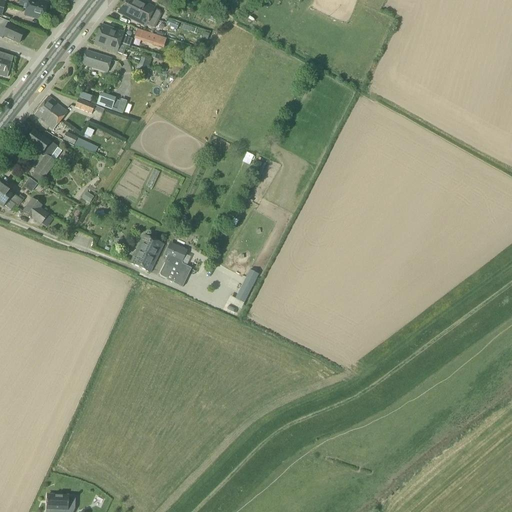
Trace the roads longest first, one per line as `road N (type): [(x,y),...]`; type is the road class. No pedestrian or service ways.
road 1 (track): [(511,287),(373,390),(284,430),(198,511)]
road 2 (primary): [(0,124),(95,0)]
